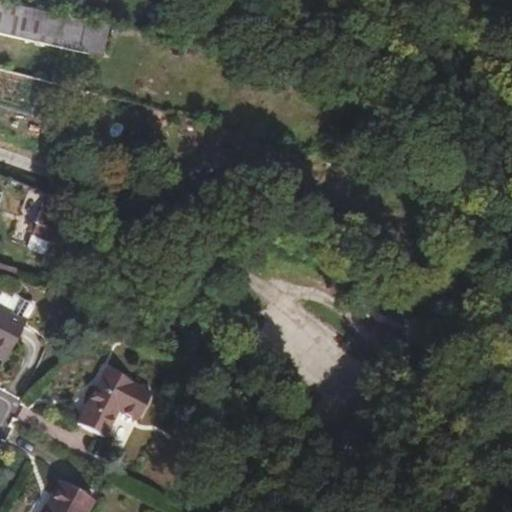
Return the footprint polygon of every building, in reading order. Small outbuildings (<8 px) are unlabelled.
[(84,25),(86,19),(0,0),(0,34),(101,57),(107,30),(84,25)] [(184,182),(198,186),(199,178),(186,175),(184,182)] [(33,252),(54,258),(65,210),(42,203),(30,243),(33,252)] [(25,319),(0,305),(0,360),(2,362),(25,319)] [(151,390),(105,367),(76,422),(105,436),(118,412),(135,420),(151,390)] [(87,511),(95,498),(58,480),(39,511),(87,511)]
